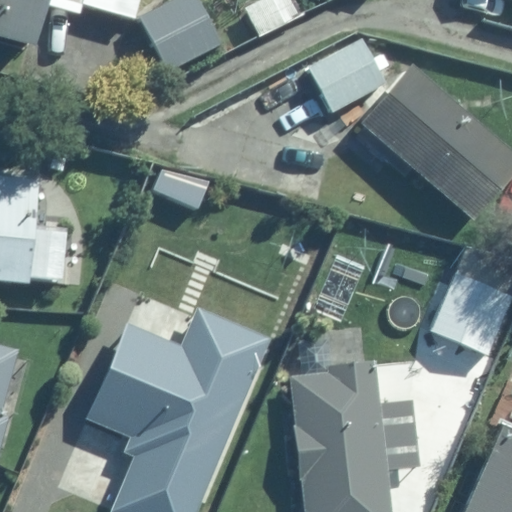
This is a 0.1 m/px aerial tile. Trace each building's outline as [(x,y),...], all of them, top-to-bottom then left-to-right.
[(0,0),(0,46),(30,55),(42,15),(69,22),(77,24),(79,15),(79,12),(82,0),(0,0)] [(129,27),(135,0),(82,0),(79,12),(79,15),(129,27)] [(218,51),(190,0),(181,0),(133,26),(163,81),(218,51)] [(292,25),(280,0),(270,0),(239,16),(253,44),(292,25)] [(380,90),(358,48),(304,76),(326,118),(380,90)] [(144,86),(141,61),(98,67),(102,92),(144,86)] [(511,181),(511,166),(409,78),(358,137),(468,233),(511,181)] [(203,188),(151,174),(144,199),(196,213),(203,188)] [(0,287),(22,289),(22,286),(53,288),(56,232),(30,230),(32,184),(0,182),(0,287)] [(510,304),(455,278),(426,340),(481,366),(510,304)] [(197,511),(268,348),(198,318),(182,357),(126,333),(86,425),(129,444),(123,458),(136,463),(115,511),(197,511)] [(0,425),(0,403),(12,357),(0,353),(0,437),(3,426),(0,425)] [(324,380),(291,383),(301,511),(383,511),(381,478),(414,475),(408,406),(372,409),(369,371),(323,374),(324,380)] [(511,511),(511,430),(504,427),(499,437),(466,511),(511,511)]
